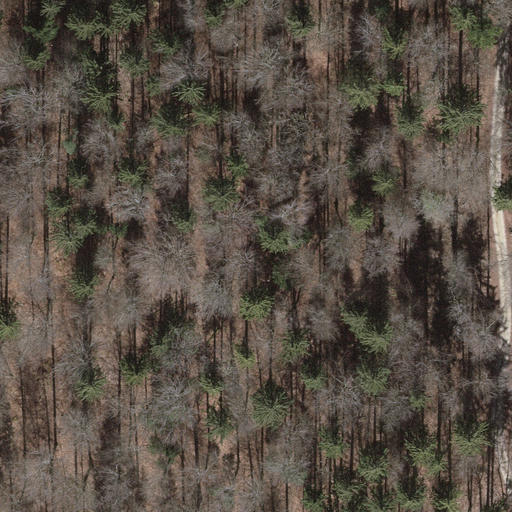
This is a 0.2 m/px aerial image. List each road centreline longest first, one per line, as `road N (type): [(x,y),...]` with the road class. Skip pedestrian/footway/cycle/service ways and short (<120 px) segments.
road 1 (track): [(511,292),(500,211),(496,0)]
road 2 (track): [(511,477),(501,454),(511,352)]
